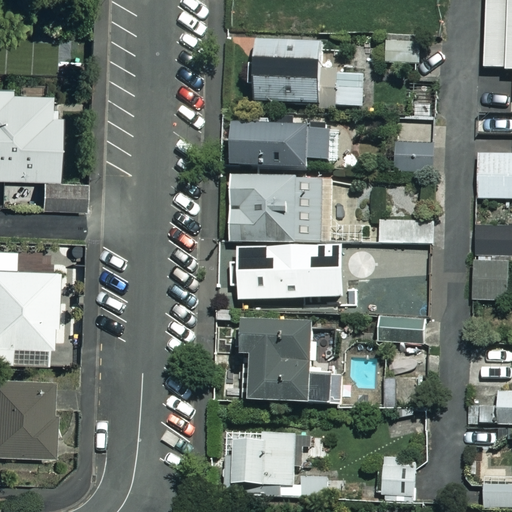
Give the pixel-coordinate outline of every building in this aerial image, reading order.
[(341,0),(248,0),(249,9),(342,9),(341,0)] [(511,0),(488,0),(487,69),(506,70),(506,73),(511,73),(511,0)] [(441,35),(448,35),(448,11),(441,11),(440,3),(400,4),(401,40),(441,39),(441,35)] [(320,39),(242,39),(242,101),(320,101),(320,39)] [(385,68),(400,68),(400,63),(412,63),(412,42),(385,42),(385,68)] [(373,43),(360,43),(360,47),(346,47),(346,75),(373,75),(373,43)] [(442,61),(414,62),(415,86),(443,85),(442,61)] [(0,184),(38,184),(41,184),(41,209),(86,209),(86,180),(61,180),(61,129),(65,129),(65,112),(48,112),(48,95),(11,96),(11,91),(0,91),(0,184)] [(511,120),(478,120),(478,137),(511,137),(511,120)] [(323,123),(225,123),(225,168),(323,169),(323,123)] [(384,184),(399,184),(399,176),(413,176),(414,188),(439,188),(438,144),(395,145),(395,156),(369,157),(370,182),(380,181),(380,176),(384,176),(384,184)] [(511,154),(476,155),(476,202),(511,201),(511,154)] [(323,169),(225,168),(225,235),(323,235),(323,169)] [(38,184),(0,184),(0,210),(39,210),(38,184)] [(405,197),(405,186),(385,187),(387,221),(413,220),(412,213),(418,213),(418,197),(405,197)] [(416,230),(416,221),(380,223),(381,254),(439,252),(438,221),(430,221),(430,230),(416,230)] [(509,256),(511,255),(511,227),(475,228),(475,236),(470,236),(470,253),(475,253),(476,263),(509,262),(509,256)] [(316,255),(290,255),(290,262),(264,262),(264,256),(243,257),(243,269),(234,269),(234,317),(341,317),(341,301),(368,301),(368,262),(316,262),(316,255)] [(476,263),(472,263),(473,305),(511,304),(511,300),(511,262),(509,262),(476,263)] [(0,365),(52,366),(53,273),(0,272),(0,365)] [(423,318),(435,318),(435,287),(370,287),(370,318),(376,318),(423,318)] [(423,318),(376,318),(376,349),(423,349),(423,318)] [(309,327),(239,327),(240,360),(249,360),(249,407),(269,407),(269,418),(281,418),(281,407),(335,407),(334,378),(310,378),(309,327)] [(426,351),(383,350),(383,377),(425,378),(426,351)] [(386,379),(386,411),(395,411),(395,424),(407,423),(407,403),(412,402),(412,379),(386,379)] [(0,382),(0,459),(49,460),(50,382),(0,382)] [(240,488),(240,500),(325,501),(325,480),(297,480),(298,434),(224,433),(223,488),(240,488)] [(382,482),(383,502),(418,501),(418,476),(403,476),(402,457),(382,457),(382,482)] [(383,502),(382,482),(355,483),(355,502),(383,502)]
